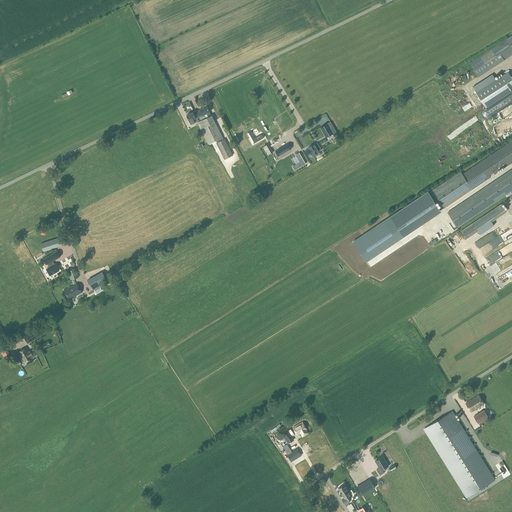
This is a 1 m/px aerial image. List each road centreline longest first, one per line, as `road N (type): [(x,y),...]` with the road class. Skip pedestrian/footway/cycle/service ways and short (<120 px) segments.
road 1 (unclassified): [(0,188),(389,0)]
road 2 (unclassified): [(399,428),(511,357)]
